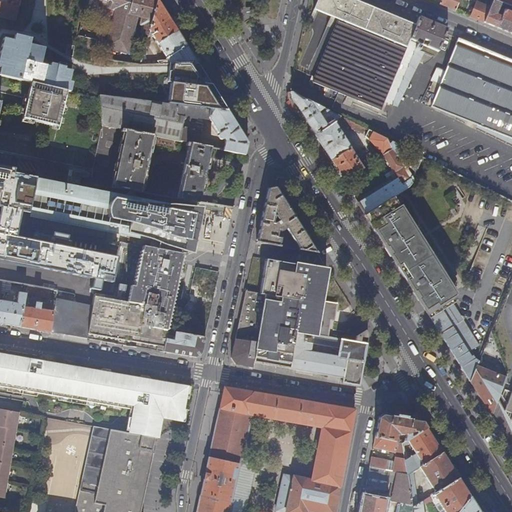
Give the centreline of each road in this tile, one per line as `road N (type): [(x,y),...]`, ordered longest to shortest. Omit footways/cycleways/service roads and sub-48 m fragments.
road 1 (secondary): [(282,145),(427,367)]
road 2 (residential): [(212,373),(258,167),(282,145)]
road 3 (residential): [(0,335),(212,373)]
road 4 (secondary): [(427,367),(511,501)]
road 5 (residential): [(212,373),(366,399)]
road 6 (residential): [(182,511),(212,373)]
road 7 (residential): [(393,0),(511,47)]
